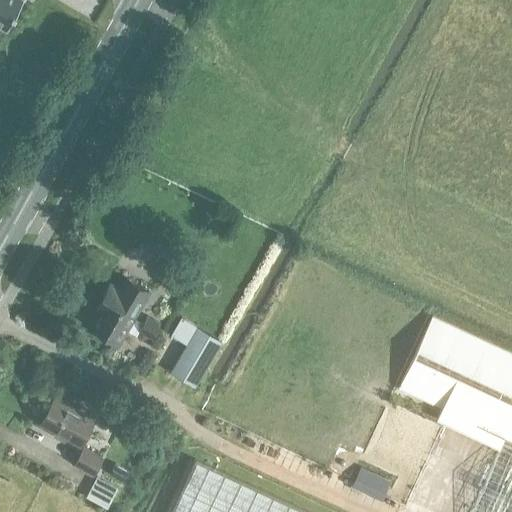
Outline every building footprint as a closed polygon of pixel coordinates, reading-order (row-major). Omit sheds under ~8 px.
[(0,0),(0,25),(6,29),(22,0),(0,0)] [(2,59),(18,69),(30,49),(13,40),(2,59)] [(100,300),(104,302),(105,300),(143,322),(145,318),(135,312),(149,289),(127,277),(120,289),(109,282),(99,300),(100,301),(100,300)] [(139,329),(143,322),(105,300),(104,302),(91,325),(106,334),(104,338),(116,345),(126,329),(136,334),(139,329)] [(511,511),(511,351),(431,314),(398,386),(440,406),(435,417),(498,446),(468,511),(511,511)] [(159,322),(149,316),(147,315),(145,318),(143,322),(155,329),(159,322)] [(195,384),(221,339),(181,316),(171,333),(187,342),(171,370),(195,384)] [(151,336),(155,329),(143,322),(139,329),(151,336)] [(40,423),(80,444),(94,417),(55,396),(40,423)] [(75,464),(93,473),(102,455),(84,446),(75,464)] [(312,511),(193,456),(167,511),(312,511)] [(114,462),(109,473),(122,480),(128,470),(114,462)] [(385,495),(393,476),(362,463),(354,482),(385,495)] [(118,487),(96,476),(87,495),(108,506),(118,487)]
